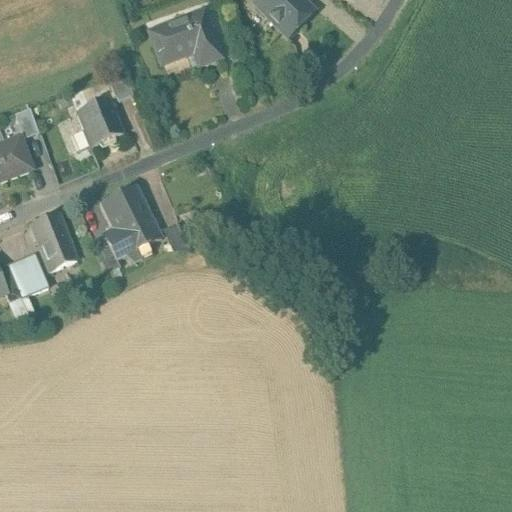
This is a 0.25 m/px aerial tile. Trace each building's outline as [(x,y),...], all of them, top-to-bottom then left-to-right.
[(297,0),(262,0),(254,8),(287,41),(312,15),(297,0)] [(202,17),(149,37),(160,69),(192,58),(197,71),(219,63),(202,17)] [(123,79),(108,85),(117,105),(132,99),(123,79)] [(107,104),(76,116),(83,134),(71,139),(78,155),(90,150),(90,151),(122,138),(107,104)] [(28,112),(13,118),(22,142),(38,137),(28,112)] [(0,183),(29,172),(18,143),(0,149),(0,183)] [(135,189),(100,206),(113,232),(103,237),(103,238),(116,263),(117,263),(161,241),(135,189)] [(58,218),(30,229),(48,275),(76,264),(58,218)] [(174,229),(162,234),(171,255),(183,250),(174,229)] [(116,263),(103,238),(93,244),(107,276),(120,269),(117,263),(116,263)] [(34,258),(7,270),(10,276),(21,302),(48,291),(34,258)] [(10,276),(0,280),(0,284),(8,301),(10,306),(21,302),(10,276)]
